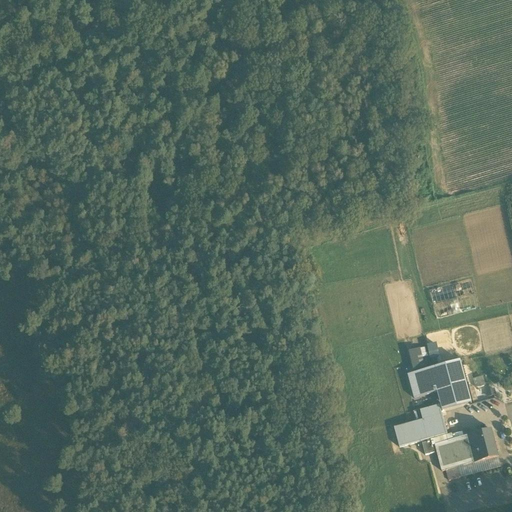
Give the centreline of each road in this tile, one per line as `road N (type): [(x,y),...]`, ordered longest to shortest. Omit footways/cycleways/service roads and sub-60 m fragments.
road 1 (track): [(349,511),(245,0)]
road 2 (track): [(0,69),(168,0)]
